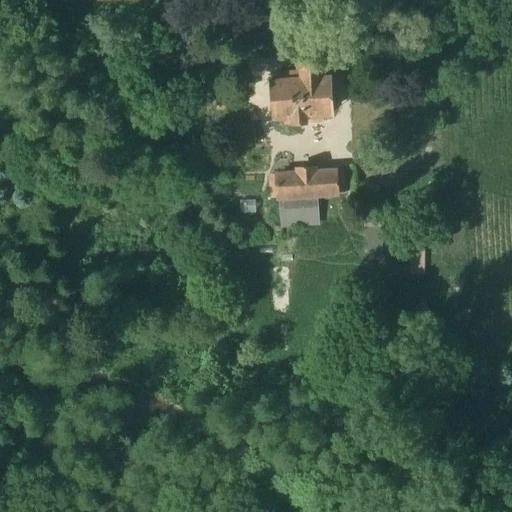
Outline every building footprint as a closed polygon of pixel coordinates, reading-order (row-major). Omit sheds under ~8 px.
[(387,32),(364,27),(366,56),(388,62),(387,32)] [(292,122),(292,123),(307,122),(306,114),(332,113),(330,76),(321,76),(320,60),(302,61),(300,61),(301,71),(280,72),(280,79),(271,80),(272,116),(283,115),(283,122),(292,122)] [(216,110),(226,111),(226,100),(216,100),(216,110)] [(318,196),(335,195),(334,171),(312,172),(312,171),(312,169),(295,170),(295,172),(277,173),(278,199),(318,196)] [(344,170),(334,171),(335,195),(346,194),(344,170)] [(320,226),(318,196),(278,199),(281,229),(320,226)] [(364,214),(365,224),(380,223),(379,213),(364,214)] [(60,330),(78,330),(78,318),(61,317),(60,330)]
